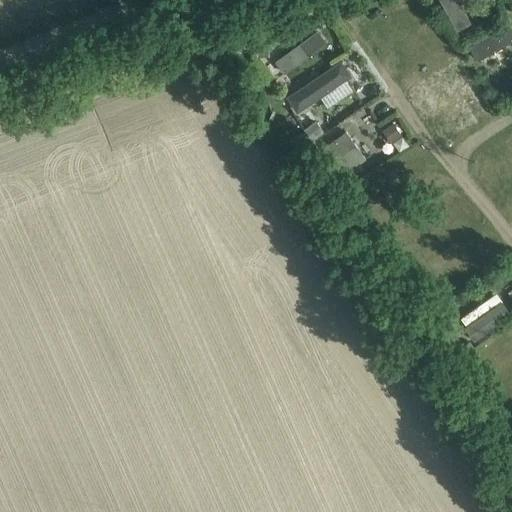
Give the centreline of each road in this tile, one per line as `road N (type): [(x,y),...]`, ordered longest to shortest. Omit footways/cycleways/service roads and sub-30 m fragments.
road 1 (track): [(0,91),(164,29)]
road 2 (residential): [(348,31),(439,154),(450,158)]
